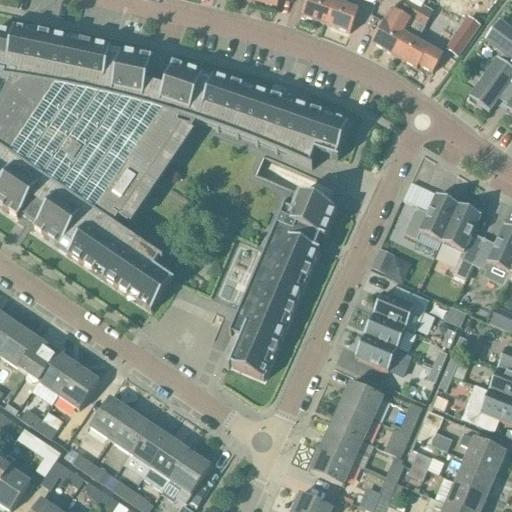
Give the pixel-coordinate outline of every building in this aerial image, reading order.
[(254,0),(253,4),(279,10),(280,0),(254,0)] [(308,0),(302,19),(326,28),(334,5),(320,0),(308,0)] [(346,9),(349,0),(336,0),(334,5),(326,28),(350,37),(359,14),(346,9)] [(426,0),(408,0),(402,11),(394,7),(372,47),(394,59),(423,9),(422,8),(426,0)] [(419,69),(433,77),(443,59),(417,43),(433,14),(423,9),(394,59),(417,73),(419,69)] [(506,114),(511,118),(511,35),(499,25),(484,46),(504,61),(501,66),(497,63),(469,102),(489,117),(499,104),(508,111),(506,114)] [(136,305),(151,315),(170,283),(169,283),(172,282),(172,284),(174,284),(173,282),(157,272),(163,263),(131,243),(113,229),(119,222),(128,227),(129,226),(123,219),(182,131),(175,129),(178,121),(179,121),(180,120),(179,119),(181,111),(281,146),(282,144),(292,147),(287,161),(312,173),(313,171),(309,169),(314,155),(338,163),(338,161),(336,160),(337,158),(337,159),(349,126),(332,120),(330,125),(320,122),(322,117),(292,106),(290,112),(281,108),(283,103),(252,93),(251,98),(241,95),(243,89),(213,79),(210,87),(201,84),(204,78),(184,71),(184,73),(184,74),(173,70),(174,70),(172,69),(170,74),(150,68),(151,63),(150,63),(150,64),(139,61),(139,60),(140,60),(140,59),(120,54),(119,61),(110,59),(111,51),(80,44),(79,49),(69,47),(70,42),(39,35),(38,41),(28,39),(29,33),(14,30),(12,36),(0,33),(0,76),(4,77),(3,81),(0,80),(0,82),(14,84),(0,115),(0,210),(7,215),(8,214),(8,213),(8,212),(18,219),(17,219),(19,220),(21,216),(22,217),(37,227),(34,230),(35,231),(36,231),(45,237),(44,238),(43,239),(60,251),(64,245),(71,251),(66,257),(93,275),(96,271),(104,276),(101,281),(128,299),(131,294),(139,300),(136,305)] [(471,42),(459,33),(446,52),(458,60),(471,42)] [(232,370),(264,384),(270,370),(265,367),(269,358),(274,361),(287,331),(281,329),(285,320),(291,322),(303,293),(298,290),(302,281),(307,283),(320,254),(315,252),(320,240),(325,242),(337,213),(299,196),(291,215),(285,212),(287,208),(285,207),(275,230),(277,230),(283,233),(280,239),(242,328),(242,329),(238,339),(240,340),(228,370),(229,371),(230,369),(232,370)] [(420,237),(442,247),(459,210),(437,199),(427,220),(416,215),(418,212),(417,211),(404,238),(418,245),(418,243),(420,237)] [(460,263),(473,269),(485,242),(484,242),(483,246),(472,241),(481,220),(459,210),(442,247),(463,257),(461,263),(460,262),(460,263)] [(488,268),(510,278),(511,272),(511,233),(504,230),(495,251),(484,246),(486,242),(485,242),(473,269),(486,275),(486,274),(485,274),(488,268)] [(406,279),(409,258),(379,253),(376,274),(406,279)] [(374,319),(407,333),(416,312),(383,298),(374,319)] [(0,356),(18,329),(0,316),(0,356)] [(364,341),(398,355),(407,333),(374,319),(364,341)] [(0,356),(0,359),(19,372),(38,343),(18,329),(0,356)] [(449,351),(455,336),(448,333),(442,348),(449,351)] [(461,358),(467,343),(459,340),(453,355),(461,358)] [(398,355),(364,341),(355,362),(389,376),(398,355)] [(19,372),(39,385),(58,356),(38,343),(19,372)] [(498,374),(511,379),(511,354),(506,352),(498,374)] [(447,357),(439,354),(433,369),(440,373),(447,357)] [(39,385),(59,399),(78,370),(58,356),(39,385)] [(444,377),(452,380),(458,364),(450,361),(444,377)] [(440,373),(433,369),(427,383),(435,386),(440,373)] [(79,413),(99,384),(78,370),(59,399),(79,413)] [(489,396),(511,404),(511,379),(498,374),(489,396)] [(446,394),(452,380),(444,377),(438,391),(446,394)] [(373,424),(383,401),(379,399),(352,387),(341,409),(373,424)] [(511,404),(489,396),(475,390),(472,398),(486,404),(480,417),(511,430),(511,404)] [(90,429),(111,443),(130,414),(109,400),(90,429)] [(399,436),(410,441),(422,412),(411,407),(399,436)] [(373,424),(341,409),(331,431),(363,446),(373,424)] [(20,423),(35,433),(42,423),(27,413),(20,423)] [(131,457),(150,428),(130,414),(111,443),(131,457)] [(0,430),(6,434),(12,424),(0,415),(0,430)] [(424,427),(439,433),(443,421),(428,415),(424,427)] [(58,434),(42,423),(35,433),(51,444),(58,434)] [(151,470),(170,441),(150,428),(131,457),(151,470)] [(331,431),(321,453),(353,468),(363,446),(331,431)] [(410,441),(399,436),(392,453),(403,457),(410,441)] [(506,456),(464,438),(460,447),(472,452),(466,465),(496,478),(506,456)] [(170,441),(151,470),(171,483),(190,455),(170,441)] [(54,467),(57,464),(61,457),(45,447),(38,457),(44,460),(54,467)] [(343,490),(353,468),(321,453),(311,476),(343,490)] [(412,468),(427,475),(432,463),(417,456),(411,454),(407,464),(413,466),(412,468)] [(211,469),(190,455),(171,483),(182,491),(175,500),(185,507),(192,498),(211,469)] [(79,458),(72,468),(87,478),(94,468),(79,458)] [(0,486),(10,471),(0,464),(0,486)] [(54,467),(50,474),(59,480),(65,484),(72,474),(57,464),(54,467)] [(393,464),(386,482),(397,487),(404,469),(393,464)] [(457,487),(487,500),(496,478),(466,465),(457,487)] [(103,489),(110,479),(94,468),(87,478),(103,489)] [(427,475),(412,468),(408,479),(423,485),(427,475)] [(12,511),(31,485),(10,471),(0,486),(0,506),(8,511),(12,511)] [(363,511),(385,511),(387,509),(397,487),(386,482),(377,504),(366,499),(361,511),(363,511)] [(112,495),(127,505),(134,495),(119,485),(112,495)] [(82,496),(97,506),(104,496),(89,486),(82,496)] [(447,509),(453,511),(481,511),(487,500),(457,487),(447,509)] [(137,511),(145,511),(150,506),(134,495),(127,505),(137,511)] [(97,506),(106,511),(122,511),(124,509),(104,496),(97,506)] [(302,496),(294,511),(332,511),(334,511),(302,496)] [(56,511),(41,502),(34,511),(56,511)]
